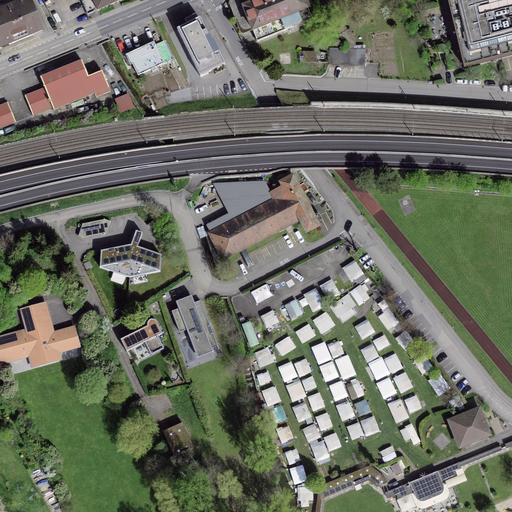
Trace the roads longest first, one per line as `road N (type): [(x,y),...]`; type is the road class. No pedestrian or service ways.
road 1 (motorway): [(0,201),(243,160),(511,165)]
road 2 (motorway): [(511,154),(283,146),(112,163),(0,186)]
road 3 (residential): [(0,231),(159,196),(180,210),(198,273),(223,289),(331,238),(349,221)]
road 4 (residential): [(256,83),(511,96)]
road 5 (residential): [(349,221),(511,416)]
road 6 (primary): [(0,69),(170,0)]
road 7 (residential): [(256,83),(349,221)]
